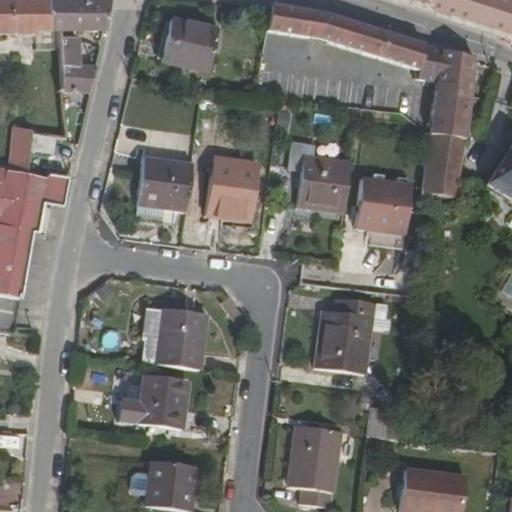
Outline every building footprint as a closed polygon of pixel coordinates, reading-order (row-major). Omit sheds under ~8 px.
[(511,0),(411,0),(511,32),(511,0)] [(48,32),(45,2),(0,1),(0,36),(34,36),(34,32),(48,32)] [(55,32),(100,32),(107,2),(45,2),(48,32),(55,32)] [(314,13),(268,7),(264,29),(307,40),(314,13)] [(438,50),(336,19),(329,47),(419,72),(419,80),(434,83),(438,50)] [(215,32),(171,22),(161,62),(206,73),(215,32)] [(59,94),(85,95),(92,69),(78,69),(77,40),(56,41),(57,68),(58,90),(59,94)] [(438,50),(434,83),(428,134),(464,139),(464,133),(474,63),(473,60),(438,50)] [(40,90),(58,90),(57,68),(40,68),(40,90)] [(11,129),(5,172),(23,174),(25,153),(27,136),(28,132),(11,129)] [(464,139),(428,134),(422,194),(456,198),(464,139)] [(42,155),(47,156),(49,139),(27,136),(25,153),(42,155)] [(296,208),(342,215),(348,163),(313,158),(314,146),(290,143),(286,171),(300,173),(296,208)] [(511,145),(485,187),(511,204),(511,145)] [(40,176),(42,155),(25,153),(23,174),(40,176)] [(163,212),(186,215),(191,165),(143,159),(136,208),(135,217),(162,221),(163,212)] [(35,234),(41,204),(46,177),(42,177),(42,179),(5,174),(5,172),(0,171),(0,297),(17,300),(29,234),(35,234)] [(41,204),(58,208),(64,180),(46,177),(41,204)] [(254,184),(210,177),(205,218),(249,224),(254,184)] [(409,187),(362,180),(353,231),(403,237),(409,187)] [(363,375),(368,330),(369,319),(385,321),(385,307),(354,304),(352,316),(322,313),(315,369),(363,375)] [(153,366),(198,372),(205,317),(146,310),(141,344),(157,346),(153,366)] [(369,319),(368,330),(388,332),(388,321),(385,321),(369,319)] [(141,344),(139,364),(153,366),(157,346),(141,344)] [(136,426),(179,430),(185,383),(142,378),(136,426)] [(367,424),(369,409),(370,396),(363,395),(360,423),(367,424)] [(366,437),(396,441),(399,412),(369,409),(367,424),(366,437)] [(298,505),(329,510),(338,433),(318,431),(318,421),(306,420),(305,429),(296,428),(288,488),(300,490),(298,505)] [(143,509),(170,511),(187,511),(193,470),(150,465),(143,509)] [(398,511),(459,511),(464,478),(403,471),(398,511)]
